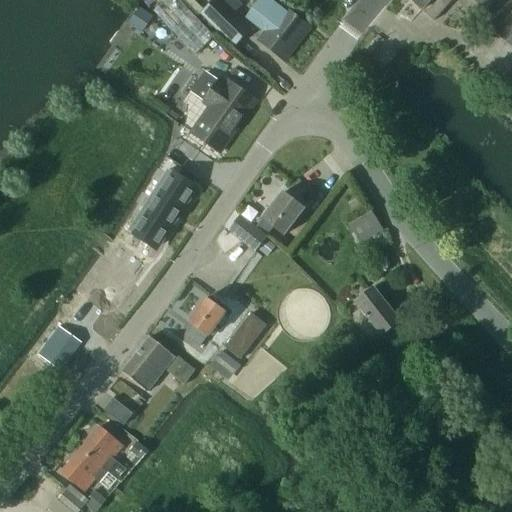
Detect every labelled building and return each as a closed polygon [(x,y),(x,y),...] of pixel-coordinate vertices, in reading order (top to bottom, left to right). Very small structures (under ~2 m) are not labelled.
[(194,56),(213,37),(177,0),(164,0),(152,12),(194,56)] [(179,0),(197,17),(203,11),(191,0),(179,0)] [(233,49),(251,31),(219,0),(214,0),(199,15),(233,49)] [(408,0),(432,22),(452,0),(408,0)] [(469,0),(483,12),(493,0),(469,0)] [(511,51),(511,0),(500,0),(480,23),(511,51)] [(152,12),(154,10),(142,2),(135,13),(147,21),(152,12)] [(283,62),(309,29),(284,9),(282,11),(274,4),(257,27),(265,33),(257,43),(283,62)] [(142,33),(149,23),(135,13),(128,23),(142,33)] [(235,127),(253,102),(254,102),(255,101),(228,82),(227,83),(228,84),(227,86),(219,80),(203,102),(211,108),(235,127)] [(235,127),(211,108),(193,133),(192,133),(191,134),(218,153),(219,152),(218,151),(235,127)] [(167,172),(128,232),(155,249),(194,189),(167,172)] [(282,194),(262,220),(283,236),(303,210),(282,194)] [(370,213),(348,227),(360,246),(382,231),(370,213)] [(253,253),(265,238),(239,216),(227,232),(253,253)] [(265,244),(258,252),(266,258),(272,250),(265,244)] [(353,303),(380,337),(399,322),(372,289),(353,303)] [(198,348),(206,337),(207,338),(225,313),(205,299),(188,324),(192,326),(184,337),(198,348)] [(149,338),(121,373),(146,393),(174,358),(149,338)] [(221,351),(210,366),(223,376),(234,362),(221,351)] [(177,358),(166,371),(183,385),(194,372),(177,358)] [(103,411),(123,426),(132,415),(112,399),(103,411)] [(98,428),(79,450),(108,474),(116,464),(111,460),(122,448),(98,428)] [(136,444),(130,452),(137,458),(143,451),(136,444)] [(79,450),(60,473),(83,493),(93,482),(98,486),(108,474),(79,450)] [(64,491),(56,500),(70,511),(79,511),(84,507),(64,491)] [(91,495),(84,503),(90,508),(94,511),(95,511),(102,504),(91,495)]
